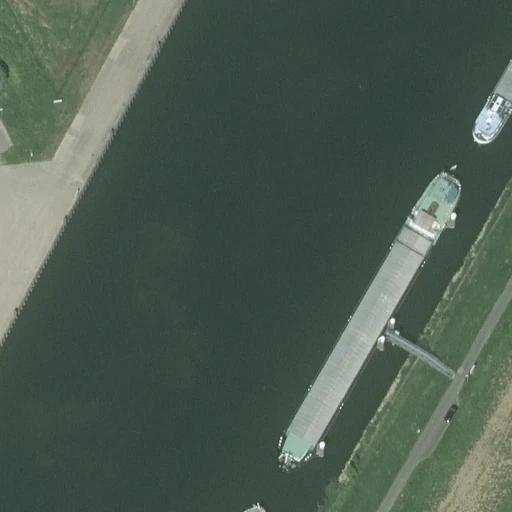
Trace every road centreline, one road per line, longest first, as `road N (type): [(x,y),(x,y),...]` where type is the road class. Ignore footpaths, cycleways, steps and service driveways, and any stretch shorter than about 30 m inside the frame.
road 1 (unclassified): [(28,233),(158,0)]
road 2 (unclassified): [(511,311),(395,511)]
